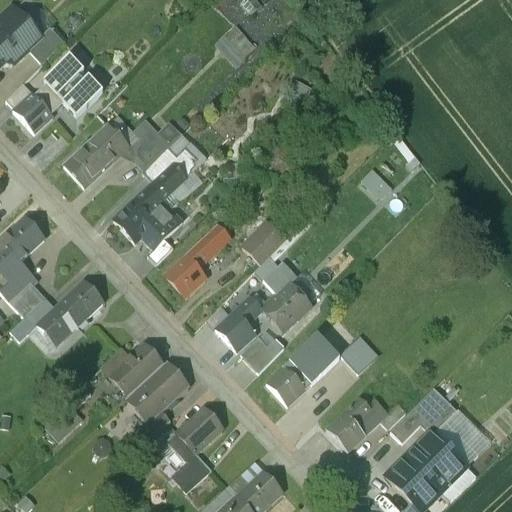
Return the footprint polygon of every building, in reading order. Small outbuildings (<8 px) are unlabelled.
[(12,12),(0,23),(0,66),(1,66),(13,67),(27,54),(34,47),(32,46),(21,34),(27,29),(12,12)] [(238,70),(258,48),(234,27),(215,49),(238,70)] [(49,31),(32,46),(34,47),(27,54),(40,68),(62,46),(49,31)] [(67,61),(42,85),(45,88),(32,100),(29,97),(12,113),(10,115),(33,138),(52,120),(50,118),(62,106),(75,120),(101,96),(67,61)] [(21,87),(3,105),(12,113),(29,97),(21,87)] [(110,127),(63,170),(85,194),(131,150),(110,127)] [(154,135),(130,157),(146,173),(181,139),(170,128),(158,139),(154,135)] [(152,189),(115,226),(136,248),(140,242),(153,255),(181,226),(161,205),(185,184),(180,179),(196,163),(185,152),(176,162),(152,189)] [(24,220),(0,242),(0,273),(11,285),(25,272),(19,265),(44,242),(24,220)] [(242,248),(262,268),(288,241),(268,221),(242,248)] [(219,229),(165,281),(187,304),(206,286),(197,276),(232,243),(219,229)] [(11,285),(0,295),(24,322),(44,305),(31,291),(37,285),(25,272),(11,285)] [(309,308),(276,272),(262,285),(276,300),(266,309),(272,315),(272,327),(281,337),(309,308)] [(52,314),(36,329),(37,330),(56,350),(104,306),(84,285),(52,314)] [(249,302),(215,334),(236,356),(255,339),(246,330),(261,315),(249,302)] [(24,322),(10,336),(19,346),(37,330),(36,329),(52,314),(44,305),(24,322)] [(283,372),(266,388),(287,410),(304,394),(305,394),(338,363),(316,339),(282,370),(283,372)] [(359,341),(340,359),(358,377),(376,359),(359,341)] [(240,359),(257,378),(283,352),(274,344),(267,351),(258,342),(240,359)] [(128,363),(120,354),(102,372),(128,402),(136,396),(162,372),(142,350),(128,363)] [(162,372),(136,396),(144,405),(142,407),(143,409),(137,414),(150,429),(162,417),(189,393),(166,368),(162,372)] [(432,393),(390,437),(401,448),(419,430),(444,405),(432,393)] [(359,402),(325,434),(346,456),(364,439),(355,430),(371,415),(367,410),(359,402)] [(371,415),(355,430),(364,439),(379,425),(388,417),(375,403),(367,410),(371,415)] [(444,405),(419,430),(428,439),(431,436),(434,438),(456,416),(444,405)] [(388,417),(379,425),(387,433),(405,416),(397,408),(388,417)] [(200,411),(164,445),(184,467),(170,480),(186,497),(210,475),(194,457),(221,433),(200,411)] [(456,416),(434,438),(466,473),(489,450),(456,416)] [(145,430),(134,439),(143,450),(170,426),(162,417),(150,429),(147,432),(145,430)] [(428,439),(404,462),(439,499),(466,473),(434,438),(431,436),(428,439)] [(404,462),(385,480),(412,508),(415,511),(425,511),(439,499),(404,462)] [(439,499),(449,507),(475,482),(466,473),(439,499)] [(261,477),(222,511),(266,511),(281,499),(261,477)]
